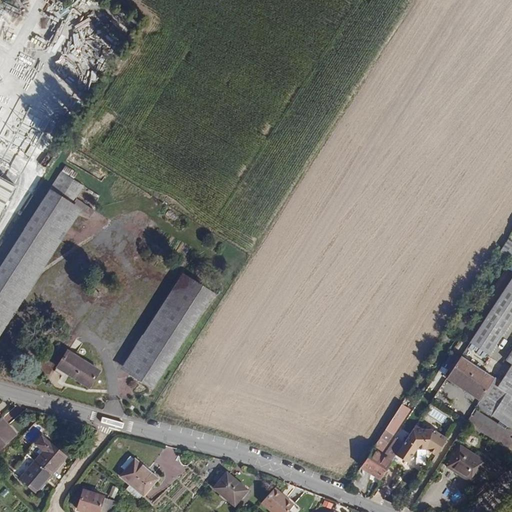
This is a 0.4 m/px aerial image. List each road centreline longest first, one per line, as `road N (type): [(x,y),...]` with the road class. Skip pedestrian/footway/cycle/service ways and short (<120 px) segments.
road 1 (tertiary): [(118,424),(235,455),(386,511)]
road 2 (tertiary): [(0,386),(118,424)]
